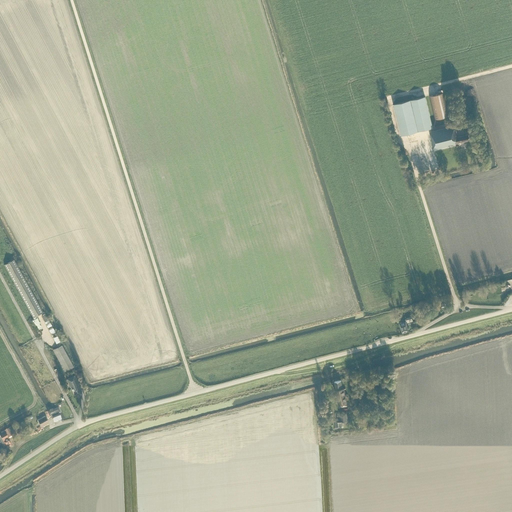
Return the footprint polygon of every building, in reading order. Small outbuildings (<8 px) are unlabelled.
[(449,116),(443,92),(429,96),(434,119),(449,116)] [(401,135),(418,131),(431,127),(424,97),(410,100),(394,104),(401,135)] [(455,142),(469,139),(468,134),(457,136),(454,125),(429,131),(433,149),(455,143),(455,142)] [(33,317),(43,311),(14,259),(4,264),(33,317)] [(402,322),(399,322),(402,332),(408,331),(405,321),(407,321),(407,322),(412,321),(411,316),(406,317),(406,318),(401,320),(402,322)] [(73,366),(66,352),(62,344),(53,349),(64,371),(73,366)] [(71,387),(74,393),(81,389),(78,383),(79,383),(75,374),(66,379),(70,387),(71,387)] [(347,393),(344,394),(343,388),(342,388),(340,380),(334,381),(339,407),(347,405),(345,399),(348,399),(347,393)] [(49,412),(50,413),(47,414),(49,419),(58,415),(61,414),(59,409),(56,410),(53,412),(53,411),(49,412)] [(343,427),(343,423),(348,422),(346,413),(339,415),(340,419),(335,419),(335,427),(343,427)] [(55,418),(57,424),(64,421),(61,415),(55,418)] [(38,421),(37,422),(41,429),(49,425),(45,418),(42,419),(41,416),(36,419),(38,421)] [(5,435),(6,435),(9,439),(12,437),(11,435),(14,433),(12,429),(9,431),(8,430),(5,432),(5,431),(1,433),(3,436),(0,438),(0,437),(0,442),(1,442),(1,444),(3,443),(6,448),(11,445),(8,440),(5,435)]
